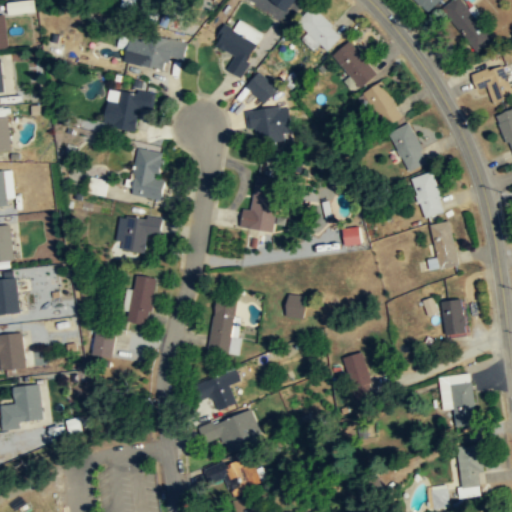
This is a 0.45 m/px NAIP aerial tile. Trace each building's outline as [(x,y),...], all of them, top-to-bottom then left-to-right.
[(31,0),(24,0),(4,1),(4,12),(32,12),(31,0)] [(440,0),(414,0),(425,13),(440,0)] [(456,0),(452,0),(442,10),(479,45),(491,33),(456,0)] [(312,51),(319,44),(327,51),(342,36),(316,10),(299,26),(305,31),(299,38),(312,51)] [(262,32),(238,22),(235,29),(222,23),(212,46),(234,55),(227,71),(243,78),(262,32)] [(166,57),(184,60),(187,43),(128,34),(124,63),(164,70),(166,57)] [(331,55),(359,89),(377,75),(350,41),(331,55)] [(511,97),(511,93),(504,64),(471,74),(476,89),(487,86),(492,103),(511,97)] [(277,88),(263,102),(245,84),(258,70),(277,88)] [(384,127),(403,115),(381,81),(363,93),(384,127)] [(154,92),(108,90),(105,128),(136,130),(137,109),(153,110),(154,92)] [(248,130),(255,129),(256,138),(291,133),(288,106),(246,112),(248,130)] [(511,158),(511,107),(495,113),(511,158)] [(0,152),(9,152),(7,117),(0,117),(0,152)] [(409,171),(427,160),(407,125),(389,134),(409,171)] [(159,199),(166,153),(137,149),(130,195),(159,199)] [(0,169),(0,205),(6,205),(5,198),(13,197),(10,168),(0,169)] [(423,218),(444,212),(432,172),(410,179),(423,218)] [(251,210),(242,209),(240,227),(273,232),(281,179),(256,176),(251,210)] [(146,252),(146,236),(160,236),(161,217),(121,216),(120,252),(146,252)] [(435,269),(458,265),(449,221),(426,225),(435,269)] [(0,261),(12,260),(9,225),(0,225),(0,261)] [(358,243),(357,226),(340,227),(341,244),(358,243)] [(127,321),(149,325),(156,278),(134,275),(127,321)] [(0,314),(19,313),(16,277),(0,278),(0,314)] [(286,314),(303,316),(306,296),(290,293),(286,314)] [(216,295),(207,352),(232,356),(241,299),(216,295)] [(420,299),(425,315),(436,311),(431,295),(420,299)] [(464,332),(462,299),(442,300),(444,333),(464,332)] [(94,329),(93,356),(113,357),(115,330),(94,329)] [(0,334),(0,369),(25,368),(23,333),(0,334)] [(357,398),(373,394),(361,353),(345,357),(357,398)] [(197,383),(204,401),(211,398),(216,411),(237,404),(230,385),(240,382),(235,369),(197,383)] [(443,410),(471,410),(471,376),(444,375),(443,410)] [(15,407),(12,407),(12,420),(40,420),(40,386),(15,386),(15,407)] [(261,443),(251,411),(202,426),(207,442),(221,437),(227,454),(261,443)] [(462,489),(484,486),(478,445),(456,448),(462,489)] [(266,483),(260,463),(242,469),(239,459),(205,469),(210,485),(224,480),(229,495),(266,483)] [(431,508),(447,506),(445,484),(428,486),(431,508)]
